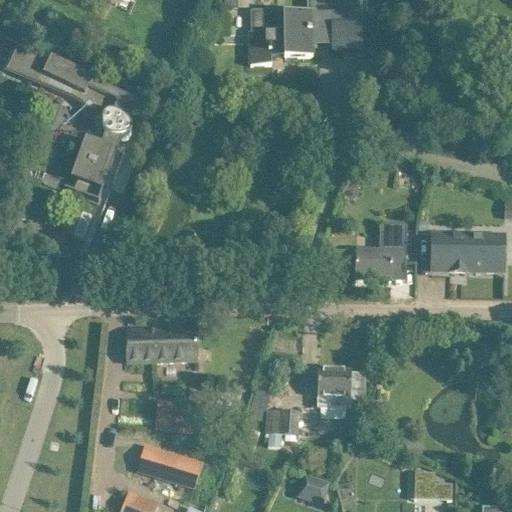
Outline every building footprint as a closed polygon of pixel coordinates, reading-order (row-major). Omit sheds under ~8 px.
[(251,38),(250,39),(250,50),(250,70),(271,69),(271,56),(285,56),(285,61),(311,61),(311,45),(331,44),(332,55),(363,54),(362,20),(366,20),(365,10),(360,10),(359,0),(331,0),(332,5),(310,5),(310,18),(309,18),(287,18),(286,14),(251,14),(251,38)] [(129,140),(129,139),(130,138),(131,136),(131,134),(131,133),(130,131),(130,130),(128,127),(127,126),(135,105),(27,53),(17,74),(73,101),(77,103),(79,105),(81,106),(82,107),(84,110),(86,112),(88,115),(91,120),(92,123),(93,126),(93,128),(93,132),(93,134),(93,138),(93,140),(92,143),(91,145),(85,142),(70,183),(80,187),(76,199),(98,207),(121,143),(123,142),(125,142),(128,141),(129,140)] [(307,109),(296,128),(305,134),(317,115),(307,109)] [(317,115),(305,134),(315,141),(327,121),(325,120),(317,115)] [(327,121),(315,141),(325,147),(337,128),(327,121)] [(351,177),(346,192),(357,196),(362,181),(351,177)] [(418,234),(428,234),(428,225),(418,225),(418,234)] [(336,254),(335,274),(355,275),(355,284),(391,285),(391,267),(405,267),(406,228),(392,228),(391,256),(336,254)] [(432,240),(432,274),(503,275),(504,241),(432,240)] [(197,331),(127,333),(128,353),(128,367),(198,364),(197,331)] [(317,395),(317,410),(347,411),(346,437),(364,437),(365,408),(366,377),(351,377),(351,376),(318,375),(317,395)] [(511,403),(501,417),(511,426),(511,403)] [(158,405),(155,432),(211,438),(214,413),(190,410),(190,409),(158,405)] [(277,412),(277,433),(295,433),(295,412),(277,412)] [(280,453),(281,440),(268,439),(267,452),(280,453)] [(145,449),(137,475),(195,492),(203,467),(145,449)] [(415,476),(414,488),(416,488),(434,489),(435,477),(415,476)] [(305,481),(299,500),(321,507),(328,488),(305,481)]
